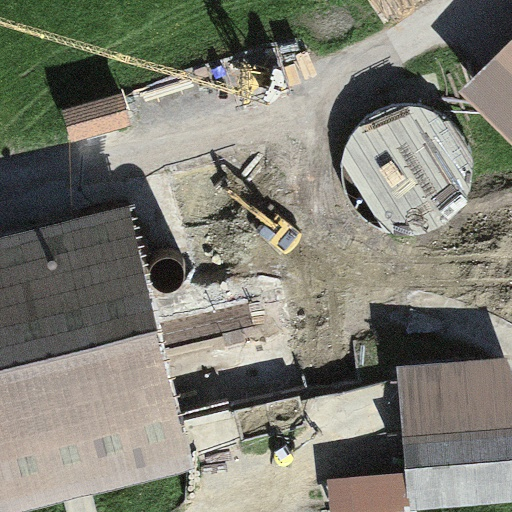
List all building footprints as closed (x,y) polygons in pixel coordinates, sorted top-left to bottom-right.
[(511,46),(490,70),(511,91),(511,46)] [(428,218),(450,217),(470,209),(486,195),(497,176),(502,155),(498,133),(489,114),(473,99),(454,90),(433,88),(412,92),(394,103),(380,119),(372,139),(371,160),(377,181),(389,199),(407,212),(428,218)] [(73,143),(132,126),(121,91),(63,107),(73,143)] [(223,155),(0,197),(0,340),(29,493),(279,445),(223,155)] [(511,344),(420,351),(432,505),(511,498),(511,344)]
